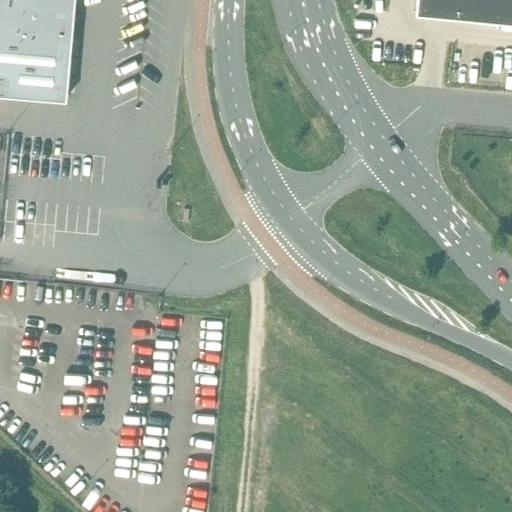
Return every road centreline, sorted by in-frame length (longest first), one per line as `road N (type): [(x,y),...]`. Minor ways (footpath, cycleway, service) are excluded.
road 1 (secondary): [(229,0),(235,109),(253,160),(290,220),(384,296),(511,362)]
road 2 (secondary): [(511,298),(349,116),(301,0)]
